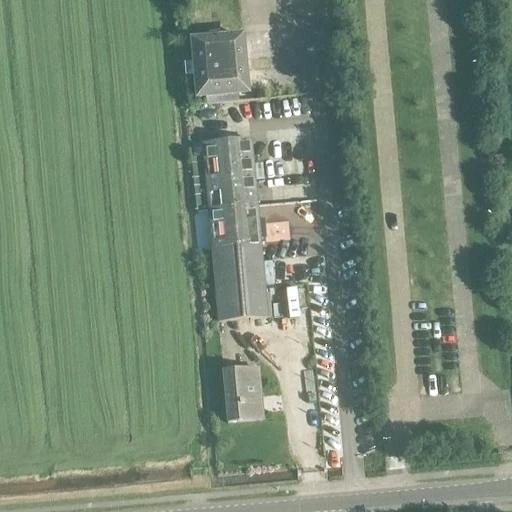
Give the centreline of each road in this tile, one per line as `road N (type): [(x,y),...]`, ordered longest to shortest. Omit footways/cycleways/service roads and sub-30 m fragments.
road 1 (secondary): [(247,511),(511,488)]
road 2 (track): [(120,453),(195,446),(206,511)]
